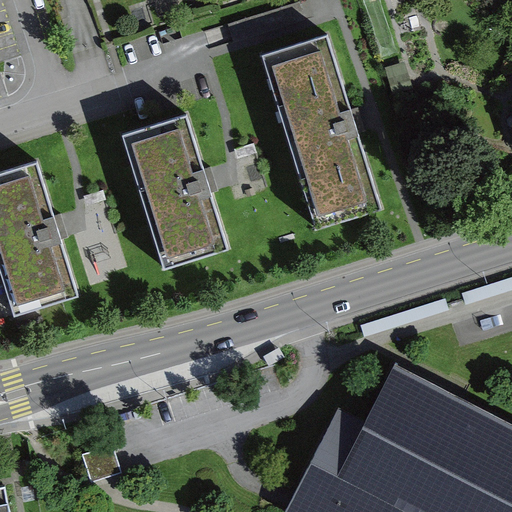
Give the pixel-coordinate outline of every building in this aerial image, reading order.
[(300,2),(227,24),(234,44),(306,22),(300,2)] [(318,233),(385,213),(329,36),(263,57),(318,233)] [(164,271),(229,252),(187,117),(123,137),(164,271)] [(0,271),(14,317),(78,298),(37,163),(0,174),(0,271)] [(511,511),(511,420),(392,361),(366,412),(339,399),(283,511),(284,511),(511,511)]
